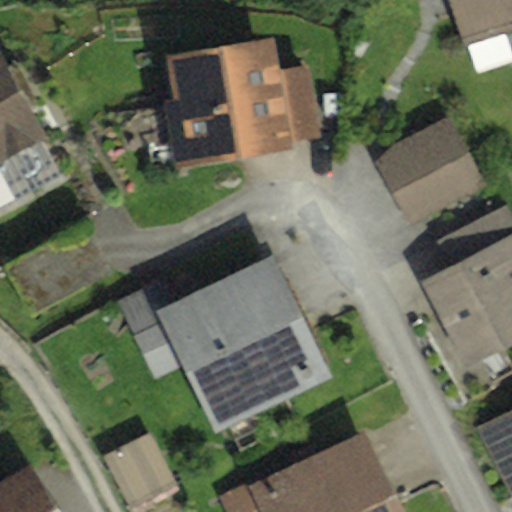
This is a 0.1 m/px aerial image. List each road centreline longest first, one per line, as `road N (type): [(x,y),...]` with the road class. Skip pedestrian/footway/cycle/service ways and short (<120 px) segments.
road 1 (residential): [(491,511),(346,241),(300,202),(169,254)]
road 2 (residential): [(103,511),(37,372),(0,334)]
